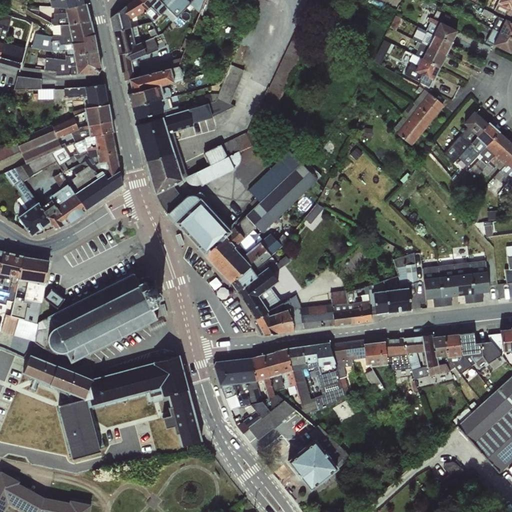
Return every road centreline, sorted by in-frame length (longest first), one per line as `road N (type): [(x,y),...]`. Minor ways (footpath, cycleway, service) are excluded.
road 1 (residential): [(192,350),(511,313)]
road 2 (tertiary): [(192,350),(220,434),(278,511)]
road 3 (tertiary): [(143,196),(192,350)]
road 4 (tertiary): [(143,196),(45,247),(0,229)]
road 5 (unknown): [(0,402),(72,455),(89,455),(118,434)]
road 6 (tertiary): [(114,78),(143,196)]
